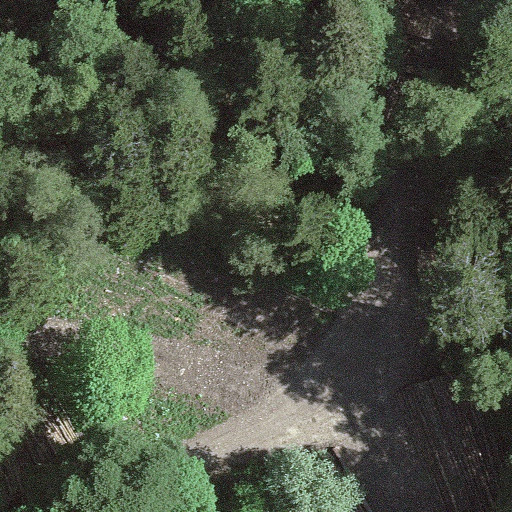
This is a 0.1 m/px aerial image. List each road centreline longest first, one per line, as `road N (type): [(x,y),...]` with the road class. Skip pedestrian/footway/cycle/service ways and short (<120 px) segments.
road 1 (track): [(500,0),(426,102),(390,285),(359,376),(205,457),(73,511)]
road 2 (track): [(0,336),(101,500)]
road 3 (track): [(359,376),(417,511)]
